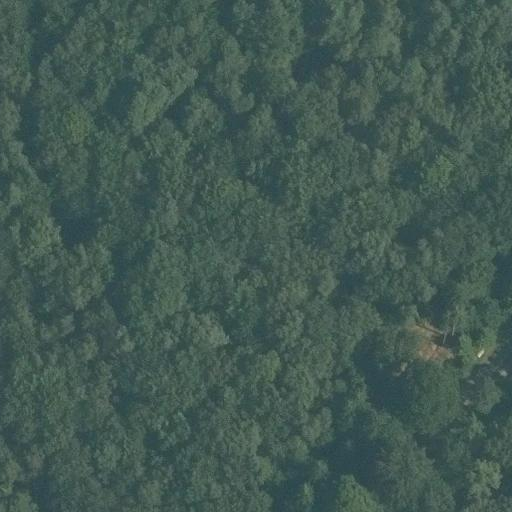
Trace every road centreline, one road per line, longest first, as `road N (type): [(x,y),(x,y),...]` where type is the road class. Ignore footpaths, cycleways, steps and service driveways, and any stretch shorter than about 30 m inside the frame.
road 1 (track): [(497,272),(488,258),(482,188),(426,130),(315,63),(304,35),(308,0)]
road 2 (unclassified): [(363,511),(511,341)]
